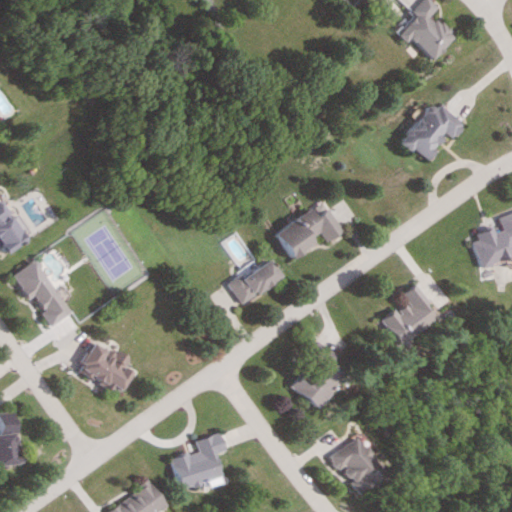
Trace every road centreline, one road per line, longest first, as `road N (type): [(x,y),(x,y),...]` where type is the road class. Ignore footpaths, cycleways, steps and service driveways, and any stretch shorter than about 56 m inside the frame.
road 1 (residential): [(22,511),(511,161)]
road 2 (residential): [(221,371),(320,511)]
road 3 (residential): [(98,457),(0,325)]
